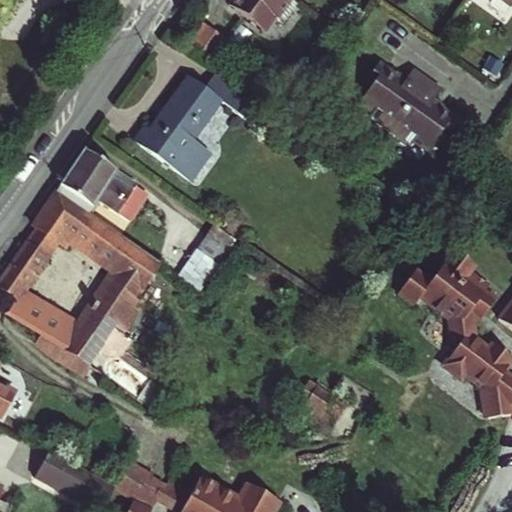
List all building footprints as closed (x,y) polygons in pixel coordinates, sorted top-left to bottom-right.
[(302,2),(299,0),(238,0),(234,6),(268,30),(279,14),(289,21),(302,2)] [(219,62),(236,44),(213,23),(196,41),(219,62)] [(429,75),(392,49),(356,99),(393,126),(429,75)] [(262,95),(216,65),(204,83),(185,70),(146,129),(139,124),(129,139),(188,180),(209,149),(191,137),(218,97),(247,117),(262,95)] [(466,101),(429,75),(393,126),(430,152),(466,101)] [(85,145),(59,183),(92,205),(99,196),(129,217),(145,194),(131,184),(135,179),(85,145)] [(111,377),(136,341),(116,327),(160,263),(54,190),(29,227),(34,231),(0,281),(0,292),(7,297),(0,307),(59,348),(53,357),(83,378),(92,364),(111,377)] [(242,242),(219,225),(201,252),(214,261),(224,268),(242,242)] [(418,262),(400,286),(416,298),(423,289),(452,311),(455,336),(459,339),(449,353),(450,360),(461,368),(468,367),(484,378),(485,389),(488,388),(492,409),(511,405),(511,364),(510,363),(510,360),(511,356),(511,343),(497,332),(493,337),(479,327),(476,311),(486,298),(490,301),(498,290),(487,282),(492,276),(473,262),(478,256),(457,241),(433,273),(418,262)] [(511,296),(503,309),(511,315),(511,296)] [(337,430),(351,398),(311,381),(298,413),(337,430)] [(0,412),(10,394),(0,388),(0,412)] [(93,511),(100,511),(113,489),(48,453),(34,479),(93,511)] [(199,480),(181,511),(278,511),(281,508),(246,488),(238,502),(199,480)]
